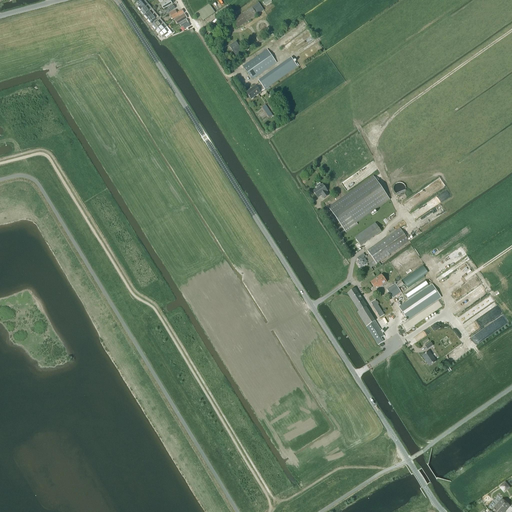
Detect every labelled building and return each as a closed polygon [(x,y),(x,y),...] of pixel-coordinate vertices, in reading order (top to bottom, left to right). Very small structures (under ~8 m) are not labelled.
[(142,0),(141,0),(136,4),(141,11),(148,4),(144,0),(142,0)] [(169,0),(160,5),(163,9),(172,4),(169,0)] [(252,8),(232,21),(237,29),(257,15),(263,11),(258,3),(252,8)] [(148,4),(141,11),(144,15),(152,9),(148,4)] [(209,4),(195,14),(198,19),(201,17),(203,21),(215,13),(209,4)] [(172,5),(166,10),(168,13),(170,12),(175,8),(172,5)] [(152,9),(144,15),(147,19),(155,12),(152,9)] [(175,11),(169,14),(173,19),(184,13),(182,11),(177,14),(176,13),(175,11)] [(155,12),(147,19),(151,24),(159,17),(155,12)] [(184,14),(174,20),(176,25),(187,19),(184,14)] [(160,19),(152,25),(156,29),(163,23),(160,19)] [(186,20),(179,24),(181,28),(183,27),(184,29),(190,26),(188,23),(186,20)] [(163,23),(156,29),(159,34),(167,27),(163,23)] [(167,27),(159,34),(163,38),(165,36),(166,38),(172,33),(167,27)] [(236,42),(229,46),(235,56),(242,51),(236,42)] [(267,50),(243,67),(251,78),(252,79),(276,62),(267,50)] [(291,58),(258,81),(260,83),(265,90),(297,67),(291,58)] [(260,83),(256,86),(260,93),(265,90),(260,83)] [(256,86),(246,93),(251,99),(260,93),(256,86)] [(265,105),(261,107),(269,119),(273,116),(265,105)] [(373,176),(328,208),(346,233),(357,225),(356,223),(389,200),(373,176)] [(394,186),(393,188),(393,190),(394,192),(396,194),(398,195),(400,195),(401,195),(403,194),(404,193),(405,191),(406,188),(405,186),(404,184),(402,183),(400,183),(397,183),(395,184),(394,186)] [(317,188),(313,191),(317,198),(321,196),(323,199),(329,195),(326,192),(327,191),(322,184),(321,185),(320,184),(316,186),(317,188)] [(375,223),(354,238),(360,246),(381,232),(375,223)] [(359,261),(357,262),(361,268),(373,260),(376,264),(400,247),(409,241),(400,229),(400,228),(367,251),(370,255),(367,257),(366,256),(365,256),(363,254),(357,258),(359,261)] [(422,266),(402,280),(408,289),(425,277),(424,276),(428,273),(422,266)] [(381,275),(370,282),(374,287),(377,285),(379,288),(386,282),(381,275)] [(393,285),(387,290),(393,298),(400,293),(400,292),(395,284),(393,285)] [(400,307),(399,308),(400,309),(407,320),(441,297),(432,285),(426,289),(400,307)] [(355,289),(347,294),(359,311),(357,313),(366,327),(367,326),(378,344),(383,341),(381,338),(384,336),(380,330),(375,321),(365,307),(367,306),(355,289)] [(375,300),(371,303),(380,318),(384,315),(378,305),(378,304),(377,302),(376,302),(375,300)] [(429,352),(422,356),(429,366),(436,362),(429,352)] [(490,511),(504,511),(509,506),(502,500),(501,501),(497,497),(487,508),(491,511),(490,511)]
